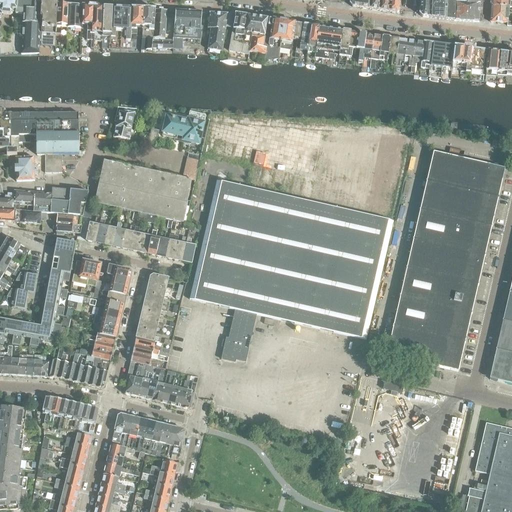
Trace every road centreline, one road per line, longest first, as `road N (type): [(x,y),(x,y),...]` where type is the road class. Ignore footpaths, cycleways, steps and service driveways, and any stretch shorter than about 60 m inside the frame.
road 1 (unclassified): [(511,156),(443,140),(423,147),(373,370)]
road 2 (unclassified): [(473,393),(511,225)]
road 3 (residential): [(0,106),(94,109),(87,162),(75,181)]
road 4 (residential): [(111,403),(143,261)]
